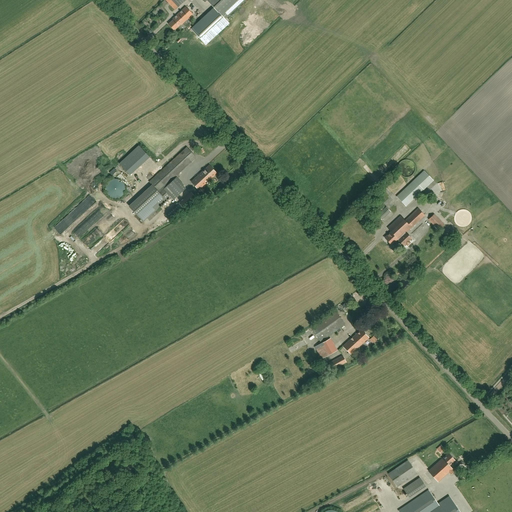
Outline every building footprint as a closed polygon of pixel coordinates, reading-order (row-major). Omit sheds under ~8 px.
[(165,0),(175,10),(185,0),(165,0)] [(206,0),(213,7),(210,11),(221,22),(244,0),(206,0)] [(187,20),(192,15),(185,7),(172,19),(173,20),(168,24),(174,30),(181,24),(181,25),(184,23),(186,26),(190,23),(187,20)] [(209,31),(215,24),(204,13),(197,19),(209,31)] [(177,177),(176,178),(175,177),(196,157),(187,147),(149,182),(152,185),(129,206),(142,221),(169,196),(173,200),(186,187),(177,177)] [(415,170),(415,168),(415,167),(414,165),(413,163),(412,162),(411,161),(410,160),(409,160),(406,160),(404,160),(403,160),(401,161),(400,162),(399,164),(398,165),(398,167),(397,168),(398,171),(398,172),(399,173),(400,175),(401,176),(403,176),(405,177),(406,177),(408,177),(409,177),(411,176),(412,175),(414,173),(414,171),(415,170)] [(191,182),(196,187),(199,190),(217,173),(209,165),(191,182)] [(406,206),(433,180),(424,171),(397,197),(406,206)] [(107,182),(106,185),(105,189),(106,192),(107,195),(110,197),(113,198),(117,198),(120,197),(123,195),(124,192),(125,189),(124,185),(123,182),(120,180),(117,179),(113,179),(110,180),(107,182)] [(192,202),(196,198),(191,192),(166,214),(172,220),(180,212),(183,215),(194,204),(192,202)] [(386,207),(377,215),(381,220),(390,212),(386,207)] [(398,239),(406,232),(425,216),(418,208),(405,220),(400,216),(387,227),(390,231),(384,237),(390,244),(394,241),(395,242),(398,239)] [(434,215),(428,220),(438,231),(444,226),(434,215)] [(113,230),(105,238),(109,243),(118,235),(113,230)] [(410,238),(406,232),(398,239),(402,245),(405,243),(406,245),(409,243),(408,241),(410,238)] [(100,244),(92,252),(96,256),(104,249),(100,244)] [(320,342),(345,324),(335,310),(310,328),(320,342)] [(351,354),(369,338),(361,330),(343,346),(351,354)] [(321,359),(337,350),(330,338),(315,347),(321,359)] [(333,370),(346,363),(342,355),(329,363),(329,364),(319,369),(322,376),(333,370)] [(451,475),(454,472),(452,470),(453,469),(449,466),(455,461),(448,453),(428,471),(438,482),(449,472),(451,475)] [(397,487),(417,473),(408,460),(388,474),(397,487)] [(404,489),(411,498),(427,486),(421,477),(404,489)] [(428,490),(398,510),(399,511),(459,511),(449,496),(438,504),(428,490)]
